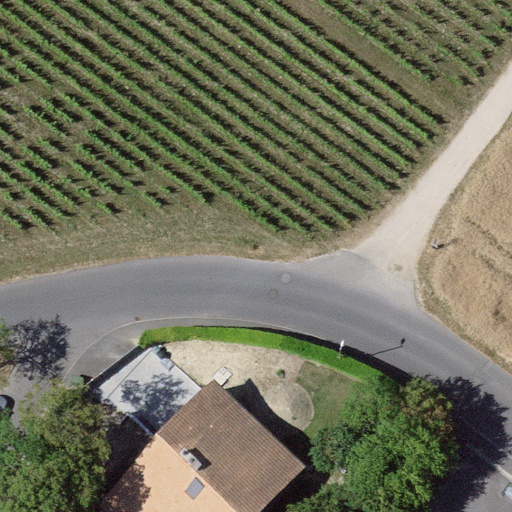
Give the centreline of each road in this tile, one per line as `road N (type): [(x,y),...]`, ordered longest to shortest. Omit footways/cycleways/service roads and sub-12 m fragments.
road 1 (unclassified): [(511,411),(424,346),(354,311),(205,287),(69,304)]
road 2 (track): [(354,311),(511,90)]
road 3 (residential): [(0,452),(54,352),(69,304)]
